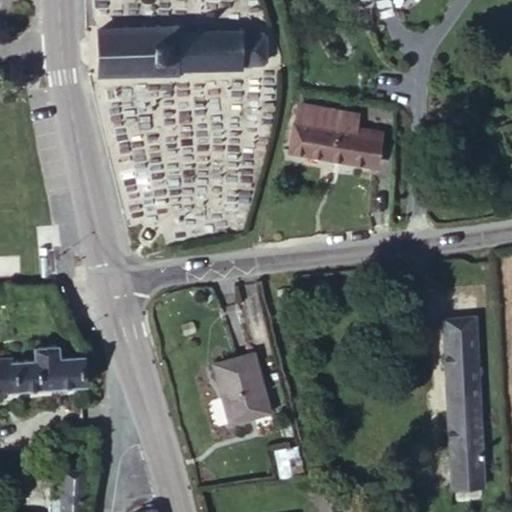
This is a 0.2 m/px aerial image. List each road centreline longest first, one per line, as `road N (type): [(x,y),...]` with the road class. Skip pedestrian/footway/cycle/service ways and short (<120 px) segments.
road 1 (unclassified): [(511,222),(370,235),(112,283)]
road 2 (secondary): [(112,283),(63,74),(61,0)]
road 3 (unknown): [(370,235),(408,81),(470,0)]
